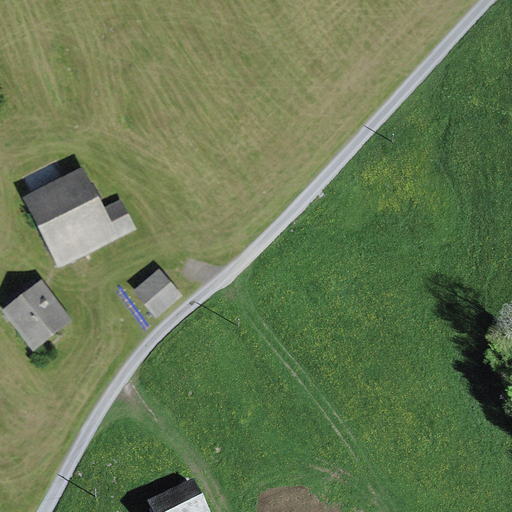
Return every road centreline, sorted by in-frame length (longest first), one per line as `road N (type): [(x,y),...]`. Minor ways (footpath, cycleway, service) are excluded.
road 1 (residential): [(483,0),(250,250),(125,364),(43,511)]
road 2 (track): [(125,364),(206,472),(222,511)]
